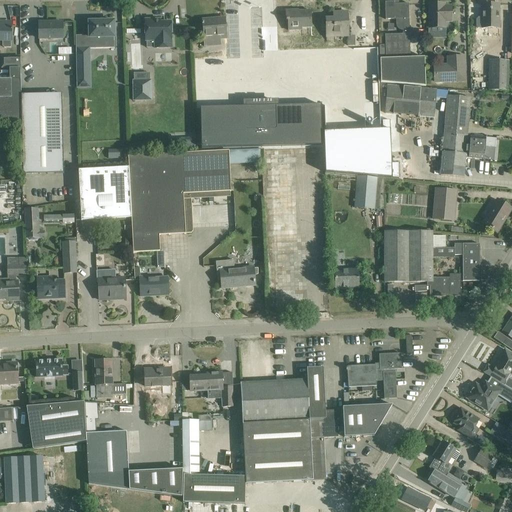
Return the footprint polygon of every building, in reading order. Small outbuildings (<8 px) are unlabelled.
[(385,45),(380,46),(379,46),(380,60),(381,82),(425,87),(424,58),(411,59),(409,34),(408,4),(394,4),(394,2),(385,2),(385,20),(396,19),(396,26),(398,28),(400,30),(403,31),(403,35),(385,35),(385,45)] [(444,21),(451,21),(451,7),(439,7),(439,4),(430,4),(430,28),(444,28),(444,21)] [(499,4),(481,4),(481,17),(478,17),(476,20),(476,26),(478,28),(499,28),(499,4)] [(286,11),(286,21),(288,21),(289,31),(296,30),(296,28),(311,28),(310,11),(295,11),(295,10),(286,11)] [(326,37),(348,36),(347,13),(333,13),(333,19),(326,19),(326,37)] [(213,40),(226,39),(224,18),(202,20),(203,23),(202,23),(204,48),(214,47),(213,40)] [(159,20),(145,20),(146,41),(154,41),(154,49),(173,49),(172,41),(171,41),(171,23),(159,23),(159,20)] [(90,22),(89,22),(89,23),(89,37),(89,38),(89,42),(114,41),(114,37),(114,36),(114,22),(114,21),(113,21),(111,21),(105,21),(98,21),(90,22)] [(39,23),(39,33),(39,39),(63,39),(62,22),(53,22),(53,24),(39,25),(39,23)] [(11,42),(12,42),(12,29),(11,29),(11,23),(2,23),(2,25),(0,25),(0,40),(3,41),(3,47),(5,48),(11,48),(11,42)] [(347,48),(349,95),(373,94),(372,47),(347,48)] [(89,48),(76,48),(77,88),(90,88),(89,48)] [(262,54),(263,94),(284,94),(282,53),(262,54)] [(228,57),(229,97),(254,96),(252,57),(228,57)] [(449,66),(435,66),(435,82),(465,81),(464,57),(448,58),(449,66)] [(9,68),(20,68),(20,58),(6,58),(7,60),(3,60),(2,68),(9,68)] [(490,61),(490,90),(508,91),(508,61),(490,61)] [(21,118),(21,94),(20,68),(9,68),(9,80),(0,80),(0,121),(21,124),(21,118)] [(213,82),(205,77),(199,89),(208,93),(213,82)] [(484,87),(484,77),(473,77),(473,87),(484,87)] [(151,101),(150,80),(132,81),(132,101),(151,101)] [(386,114),(434,118),(436,90),(388,86),(386,114)] [(64,173),(62,93),(21,94),(21,118),(21,124),(22,174),(64,173)] [(448,96),(444,134),(467,136),(471,98),(448,96)] [(245,107),(200,108),(201,148),(322,146),(321,105),(276,106),(276,102),(245,103),(245,107)] [(388,129),(324,132),(326,174),(375,178),(384,179),(395,180),(395,164),(389,164),(388,129)] [(444,134),(441,175),(464,178),(465,158),(494,160),(495,148),(496,139),(486,138),(470,136),(470,137),(467,136),(444,134)] [(168,138),(169,148),(195,148),(194,137),(168,138)] [(157,252),(160,252),(159,236),(186,235),(185,233),(191,233),(193,229),(191,199),(230,197),(230,192),(231,192),(231,191),(231,185),(229,151),(128,156),(129,168),(134,251),(134,253),(157,252)] [(237,162),(258,162),(258,153),(237,154),(237,162)] [(134,251),(129,168),(79,170),(81,220),(124,218),(131,218),(131,222),(132,230),(133,251),(134,251)] [(358,178),(355,208),(375,210),(375,209),(384,210),(384,180),(375,179),(358,178)] [(0,197),(8,197),(8,182),(0,182),(0,197)] [(434,219),(454,221),(456,192),(437,190),(434,219)] [(253,195),(253,200),(257,203),(262,201),(262,196),(258,193),(253,195)] [(497,200),(483,223),(497,232),(503,223),(501,222),(504,217),(506,218),(511,209),(497,200)] [(38,209),(25,209),(26,239),(28,239),(29,240),(37,240),(39,239),(45,238),(44,230),(39,230),(38,209)] [(384,232),(384,272),(384,282),(430,282),(433,282),(433,278),(432,257),(432,248),(445,248),(445,237),(432,237),(432,232),(384,232)] [(77,273),(75,242),(76,242),(76,238),(65,238),(65,242),(62,242),(64,273),(77,273)] [(123,239),(118,245),(124,250),(129,244),(123,239)] [(469,244),(454,244),(454,248),(454,256),(462,256),(463,271),(463,281),(479,281),(479,244),(469,244)] [(8,282),(0,282),(0,298),(18,298),(17,282),(16,282),(16,276),(26,275),(25,264),(18,264),(18,260),(7,260),(8,282)] [(233,260),(216,262),(217,271),(218,281),(221,281),(221,287),(243,284),(243,286),(255,285),(254,276),(258,276),(258,269),(254,270),(254,267),(244,268),(234,269),(233,260)] [(115,270),(98,271),(98,279),(99,291),(99,301),(110,300),(110,298),(125,297),(125,287),(124,278),(116,278),(115,270)] [(358,270),(335,271),(335,290),(343,290),(343,288),(358,287),(358,279),(361,277),(362,274),(361,272),(358,270)] [(433,282),(430,282),(430,297),(461,297),(461,287),(461,275),(450,275),(450,278),(433,278),(433,282)] [(37,278),(38,297),(52,297),(52,299),(65,299),(64,281),(52,281),(51,277),(37,278)] [(146,277),(139,277),(140,297),(168,296),(167,278),(147,279),(146,277)] [(511,317),(502,332),(511,338),(511,317)] [(511,342),(507,339),(503,345),(511,350),(511,342)] [(379,365),(347,367),(348,388),(376,386),(376,381),(383,381),(384,399),(397,399),(395,369),(401,369),(401,353),(379,355),(379,365)] [(511,357),(505,353),(494,373),(497,375),(494,380),(511,390),(511,380),(506,377),(511,367),(511,357)] [(61,361),(35,362),(36,378),(62,377),(62,376),(68,376),(67,367),(62,367),(61,361)] [(112,385),(112,361),(95,361),(96,399),(113,398),(113,395),(126,394),(126,388),(126,385),(112,385)] [(16,363),(0,364),(0,385),(18,384),(16,363)] [(169,368),(144,369),(145,379),(145,387),(162,387),(162,393),(170,393),(170,386),(170,378),(169,368)] [(307,379),(240,383),(246,484),(313,480),(324,480),(326,480),(324,438),(338,437),(337,410),(325,411),(323,368),(306,369),(307,379)] [(73,373),(74,392),(82,391),(81,373),(73,373)] [(190,375),(190,392),(207,392),(207,400),(221,400),(221,408),(233,408),(232,384),(232,373),(231,373),(221,374),(221,373),(206,374),(206,376),(190,376),(190,375)] [(473,389),(467,398),(469,400),(468,401),(474,404),(475,403),(488,412),(498,396),(511,403),(511,401),(511,390),(502,384),(498,390),(487,384),(485,382),(482,388),(478,386),(475,390),(473,389)] [(343,406),(358,405),(357,394),(343,394),(343,406)] [(84,402),(26,407),(33,449),(86,441),(84,402)] [(97,420),(97,403),(85,402),(86,432),(86,434),(89,485),(129,490),(128,470),(126,431),(95,432),(95,420),(97,420)] [(392,405),(342,407),(344,438),(374,436),(392,405)] [(132,415),(133,406),(120,406),(119,415),(132,415)] [(458,416),(454,423),(460,427),(457,430),(472,440),(471,441),(473,443),(482,448),(483,449),(488,441),(478,435),(477,437),(475,435),(478,429),(477,430),(474,427),(478,420),(460,409),(456,415),(458,416)] [(484,417),(483,423),(492,426),(494,420),(484,417)] [(183,498),(183,502),(222,503),(243,504),(245,504),(245,477),(199,476),(200,456),(199,423),(199,420),(183,420),(183,469),(183,480),(183,498)] [(511,432),(504,427),(498,437),(511,445),(511,443),(511,432)] [(435,458),(429,468),(445,477),(449,471),(447,470),(450,466),(447,464),(455,450),(451,447),(442,442),(433,457),(435,458)] [(474,460),(487,468),(488,466),(493,469),(498,460),(494,457),(494,456),(482,448),(474,460)] [(45,503),(43,457),(4,459),(4,467),(5,478),(6,504),(45,503)] [(495,481),(511,483),(511,472),(507,471),(507,468),(501,467),(500,470),(497,470),(495,481)] [(445,477),(429,468),(434,471),(428,482),(429,483),(430,484),(431,484),(453,498),(460,487),(462,482),(448,474),(446,478),(445,477)] [(149,470),(128,470),(129,490),(129,491),(129,490),(183,498),(183,480),(183,469),(149,470)] [(456,469),(452,475),(459,479),(463,473),(456,469)] [(408,488),(402,500),(424,511),(430,500),(408,488)] [(467,511),(471,506),(455,499),(452,506),(464,511),(467,511)]
